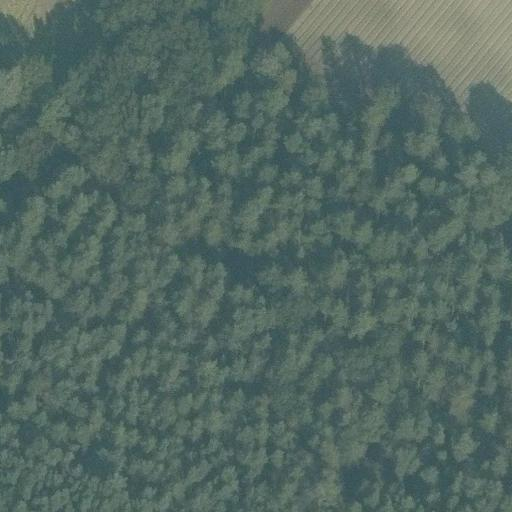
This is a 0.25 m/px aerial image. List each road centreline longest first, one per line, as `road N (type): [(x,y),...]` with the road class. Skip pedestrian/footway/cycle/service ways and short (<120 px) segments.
road 1 (track): [(79,179),(213,0)]
road 2 (track): [(139,511),(0,437)]
